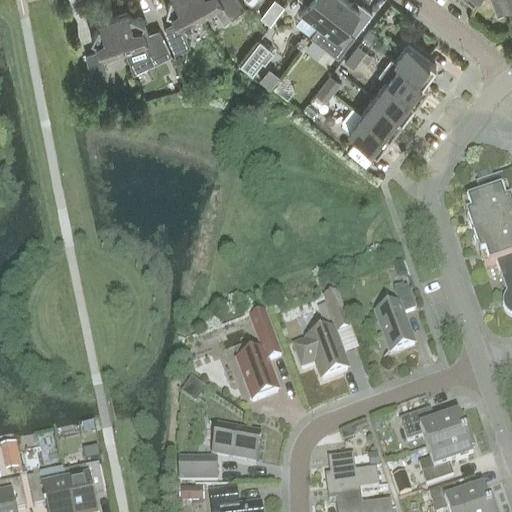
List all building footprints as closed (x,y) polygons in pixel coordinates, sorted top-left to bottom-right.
[(191,26),(203,19),(191,0),(169,0),(166,12),(172,14),(176,20),(163,28),(174,54),(190,47),(185,35),(194,30),(191,26)] [(191,0),(203,19),(215,12),(224,25),(245,9),(238,0),(191,0)] [(319,27),(339,0),(299,0),(307,5),(301,13),(319,27)] [(345,0),(339,0),(319,27),(311,37),(338,58),(355,37),(372,15),(362,7),(359,11),(345,0)] [(511,0),(498,0),(504,15),(511,12),(511,0)] [(114,18),(126,54),(133,74),(171,56),(159,30),(144,35),(142,27),(145,21),(128,13),(114,18)] [(104,61),(126,54),(114,18),(99,23),(91,39),(97,42),(100,50),(85,55),(91,82),(108,79),(104,61)] [(371,45),(378,37),(369,31),(363,39),(371,45)] [(261,42),(242,67),(253,76),(264,62),(266,64),(274,53),(261,42)] [(399,66),(423,83),(435,67),(407,45),(394,63),(399,66)] [(359,61),(366,67),(373,58),(357,46),(351,54),(359,61)] [(353,69),(359,61),(351,54),(344,63),(353,69)] [(415,104),(428,87),(423,83),(399,66),(394,63),(390,60),(378,76),(386,82),(415,104)] [(323,85),(331,91),(338,83),(329,77),(323,85)] [(402,120),(415,104),(386,82),(374,99),(402,120)] [(324,100),(331,91),(323,85),(316,94),(324,100)] [(389,136),(402,120),(374,99),(361,115),(389,136)] [(389,136),(361,115),(352,107),(341,121),(342,125),(349,130),(348,132),(376,153),(389,136)] [(511,205),(502,176),(476,185),(480,197),(461,203),(483,268),(495,264),(506,294),(503,298),(502,303),(502,307),(503,311),(506,315),(509,317),(511,318),(511,205)] [(391,267),(395,278),(406,274),(401,263),(391,267)] [(403,315),(415,311),(407,288),(394,293),(398,305),(374,315),(389,356),(414,346),(403,315)] [(349,328),(339,302),(316,311),(322,325),(332,321),(336,333),(349,328)] [(266,363),(280,357),(264,314),(249,319),(262,352),(237,361),(252,403),(277,393),(266,363)] [(331,331),(307,340),(307,342),(293,348),(301,370),(316,365),(322,381),(347,372),(331,331)] [(426,450),(470,435),(466,423),(461,424),(458,416),(435,424),(430,411),(399,421),(407,443),(422,438),(426,450)] [(255,463),(260,436),(217,428),(212,455),(255,463)] [(474,448),(470,435),(426,450),(430,461),(418,465),(426,486),(453,477),(449,466),(472,458),(469,449),(474,448)] [(0,466),(0,470),(18,467),(14,442),(0,444),(0,466)] [(97,449),(83,452),(85,462),(99,459),(97,449)] [(327,495),(359,491),(378,488),(376,470),(355,473),(353,456),(327,460),(330,476),(324,477),(327,495)] [(179,483),(216,482),(216,460),(179,461),(179,483)] [(63,473),(70,511),(94,511),(91,495),(104,492),(98,466),(63,473)] [(46,511),(70,511),(63,473),(62,469),(39,474),(40,477),(27,479),(33,507),(45,505),(46,511)] [(405,474),(392,478),(399,497),(412,492),(405,474)] [(0,511),(13,511),(14,511),(26,509),(20,481),(0,484),(0,511)] [(436,511),(482,511),(495,508),(490,496),(486,497),(483,489),(459,497),(456,485),(428,494),(432,506),(434,506),(436,511)] [(336,511),(391,511),(390,502),(362,506),(359,491),(327,495),(328,503),(335,502),(336,511)] [(239,507),(237,504),(236,492),(210,495),(211,511),(261,511),(260,505),(239,507)]
